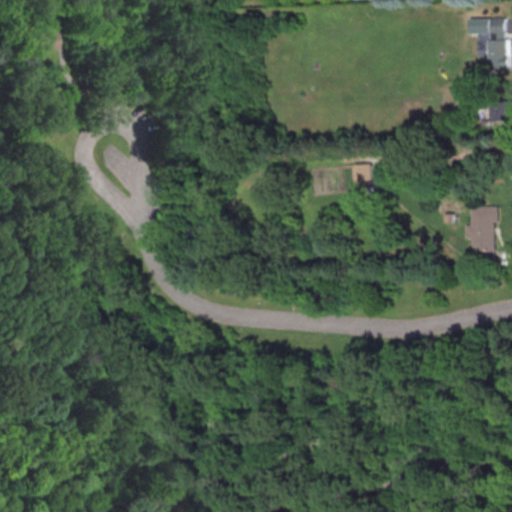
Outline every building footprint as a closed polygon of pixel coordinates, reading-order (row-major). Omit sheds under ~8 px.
[(471,18),(507,17),(507,25),(508,38),(510,38),(511,67),(491,67),(490,41),(496,40),(495,31),(471,32),(471,18)] [(26,49),(26,32),(57,31),(57,49),(26,49)] [(463,91),(478,90),(478,97),(479,107),(464,107),(463,91)] [(493,101),(511,100),(511,120),(493,121),(493,101)] [(472,207),(500,206),(500,221),(496,221),(497,255),(498,266),(474,267),(473,237),(468,238),(467,225),(473,224),(472,207)]
